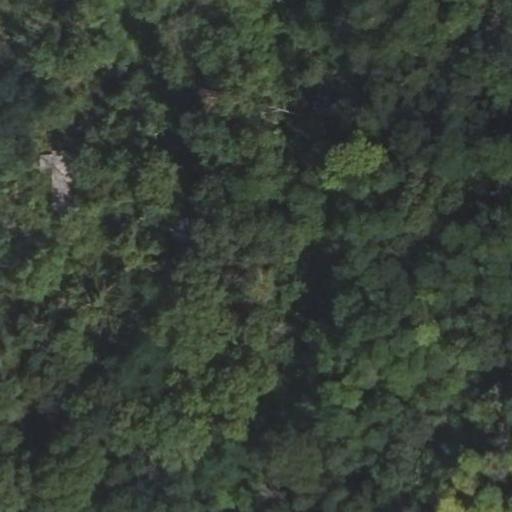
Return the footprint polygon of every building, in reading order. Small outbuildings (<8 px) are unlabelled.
[(219,0),(183,0),(166,9),(185,45),(231,21),(219,0)] [(60,46),(0,44),(0,324),(53,326),(56,212),(58,151),(60,46)] [(258,79),(213,103),(232,139),(278,115),(258,79)] [(394,137),(367,152),(387,191),(365,231),(396,248),(411,221),(455,245),(468,221),(474,194),(467,163),(455,139),(408,163),(394,137)] [(79,151),(58,151),(56,212),(79,212),(79,151)] [(182,175),(173,155),(114,153),(112,220),(172,222),(181,201),(182,175)] [(191,188),(166,233),(196,252),(223,193),(191,188)] [(275,271),(228,241),(208,274),(255,303),(275,271)] [(226,359),(179,330),(158,363),(205,392),(226,359)] [(168,446),(121,416),(100,449),(147,479),(168,446)] [(0,493),(15,493),(15,470),(0,470),(0,493)] [(0,511),(15,511),(15,493),(0,493),(0,511)]
